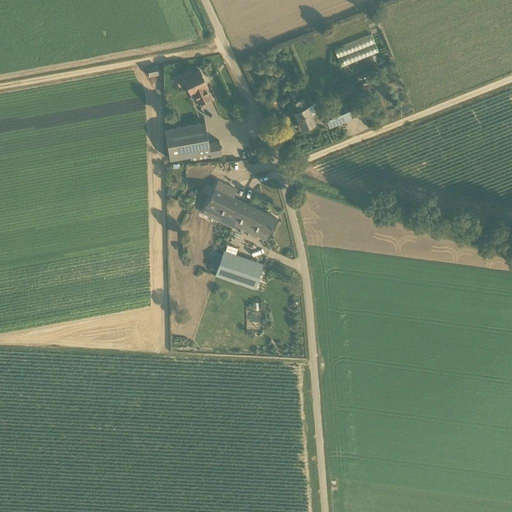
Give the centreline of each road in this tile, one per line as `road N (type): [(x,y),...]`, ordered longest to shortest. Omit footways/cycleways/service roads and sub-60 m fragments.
road 1 (unclassified): [(324,511),(297,235),(270,145),(200,0)]
road 2 (track): [(511,79),(280,171)]
road 3 (track): [(0,87),(223,49)]
